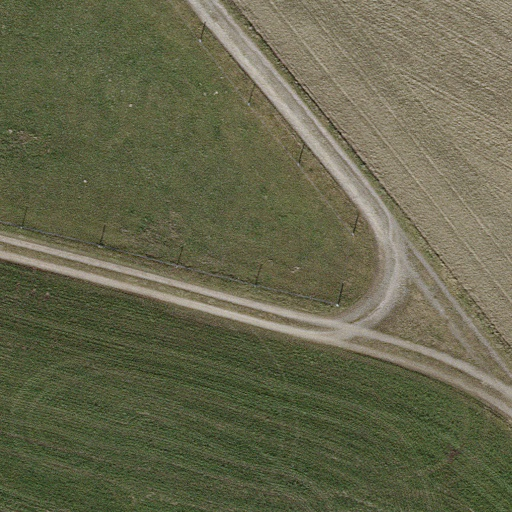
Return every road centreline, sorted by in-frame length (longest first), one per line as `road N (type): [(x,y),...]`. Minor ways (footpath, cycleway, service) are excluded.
road 1 (track): [(0,252),(347,340),(511,407)]
road 2 (track): [(511,394),(204,0)]
